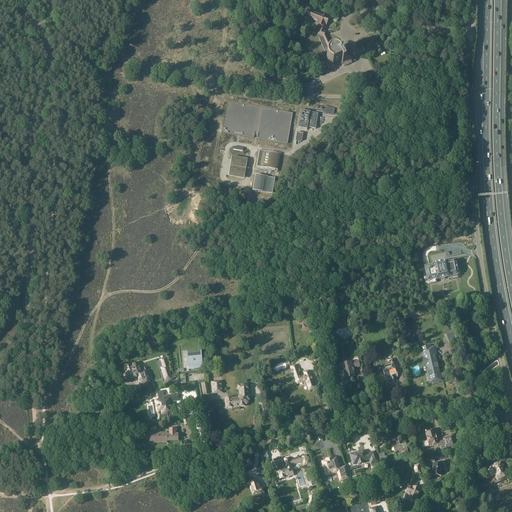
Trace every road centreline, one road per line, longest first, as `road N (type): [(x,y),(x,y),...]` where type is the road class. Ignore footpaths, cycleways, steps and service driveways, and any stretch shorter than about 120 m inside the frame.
road 1 (track): [(48,511),(22,308),(30,152),(48,43),(41,27),(50,0)]
road 2 (track): [(124,59),(104,76),(99,105),(113,239),(90,346),(109,457),(129,474),(163,467)]
road 3 (track): [(244,200),(223,214),(170,285),(100,300),(47,394),(38,448)]
road 4 (motorway): [(485,0),(487,192),(511,345)]
road 5 (motorway): [(511,274),(499,145),(500,0)]
road 6 (unclassified): [(500,356),(477,253),(469,143)]
road 7 (unclassified): [(511,202),(511,0)]
road 8 (track): [(124,59),(217,75),(227,58),(225,9),(235,0)]
road 9 (residential): [(429,511),(505,415)]
